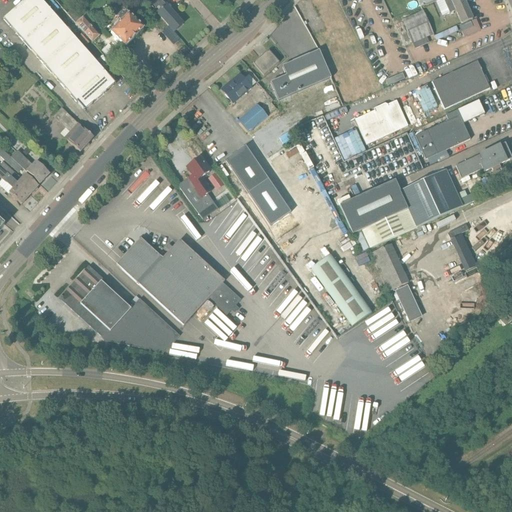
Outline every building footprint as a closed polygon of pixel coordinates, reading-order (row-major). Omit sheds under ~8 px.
[(26,0),(3,20),(24,43),(54,16),(40,0),(26,0)] [(464,0),(443,0),(446,6),(450,14),(455,12),(461,25),(473,20),(464,0)] [(166,6),(157,13),(174,33),(183,25),(166,6)] [(76,24),(92,43),(100,37),(90,27),(83,19),(82,20),(73,10),(72,11),(67,15),(76,24)] [(423,11),(410,17),(402,21),(412,45),(434,35),(423,11)] [(112,29),(113,30),(111,33),(126,48),(143,30),(125,12),(119,17),(119,21),(119,22),(112,29)] [(24,43),(44,66),(75,39),(54,16),(24,43)] [(480,31),(475,20),(458,27),(463,38),(480,31)] [(44,66),(64,89),(95,62),(75,39),(44,66)] [(0,51),(0,60),(3,63),(10,57),(2,49),(0,51)] [(253,64),(263,77),(279,64),(268,51),(253,64)] [(278,102),(331,79),(319,52),(282,68),(286,77),(270,84),(278,102)] [(95,62),(64,89),(84,112),(115,85),(95,62)] [(444,110),(481,94),(490,90),(477,62),(468,67),(432,83),(444,110)] [(233,105),(252,89),(240,75),(232,81),(231,81),(232,82),(221,91),(233,105)] [(418,90),(425,114),(438,110),(431,86),(418,90)] [(366,146),(408,127),(396,102),(388,106),(385,105),(374,110),(374,112),(355,121),(366,146)] [(66,129),(60,135),(80,153),(93,139),(79,125),(78,125),(72,119),(61,109),(53,117),(66,129)] [(256,116),(251,110),(238,121),(249,133),(267,117),(262,111),(256,116)] [(426,160),(461,145),(470,140),(459,117),(415,137),(426,160)] [(492,170),(493,173),(501,169),(499,166),(511,159),(504,144),(457,168),(461,179),(482,170),(484,174),(492,170)] [(229,158),(235,166),(275,225),(291,213),(245,147),(229,158)] [(0,157),(18,173),(22,169),(4,153),(5,152),(1,148),(0,149),(0,157)] [(17,152),(11,158),(22,169),(39,186),(49,175),(54,170),(41,158),(36,163),(33,166),(17,152)] [(216,209),(207,195),(210,192),(205,184),(205,183),(202,178),(209,173),(200,159),(199,159),(196,159),(194,161),(193,164),(187,169),(192,176),(178,187),(201,219),(216,209)] [(0,168),(6,174),(30,196),(38,187),(25,175),(21,179),(3,163),(0,166),(0,168)] [(0,178),(12,190),(9,194),(21,205),(30,196),(6,174),(0,168),(0,178)] [(362,231),(369,250),(463,207),(446,171),(400,192),(395,181),(339,207),(353,235),(362,231)] [(225,282),(187,248),(179,241),(163,259),(140,239),(116,266),(124,272),(184,327),(208,300),(226,316),(241,300),(223,284),(225,282)] [(390,292),(399,288),(408,284),(390,246),(372,254),(390,292)] [(331,256),(311,270),(352,327),(372,313),(331,256)] [(131,309),(109,290),(110,288),(88,267),(86,270),(87,271),(62,298),(61,297),(59,299),(106,342),(164,354),(180,337),(140,300),(131,309)] [(228,344),(239,329),(217,313),(205,328),(228,344)]
